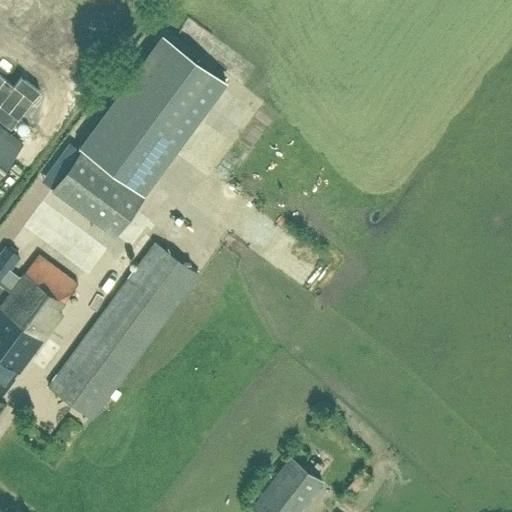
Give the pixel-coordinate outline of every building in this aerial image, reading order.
[(228,83),(162,33),(77,145),(144,195),(228,83)] [(0,171),(21,143),(0,126),(0,171)] [(74,153),(46,194),(110,237),(138,196),(74,153)] [(91,416),(197,274),(153,242),(47,384),(91,416)] [(0,282),(21,255),(5,244),(0,250),(0,282)] [(17,371),(60,312),(56,308),(76,281),(37,253),(0,303),(0,392),(1,394),(13,377),(8,373),(12,368),(17,371)] [(401,393),(408,400),(424,383),(417,376),(401,393)] [(259,511),(294,511),(320,480),(288,454),(249,504),(259,511)]
